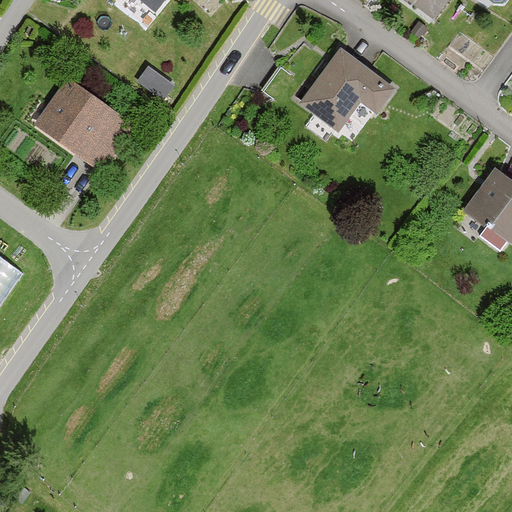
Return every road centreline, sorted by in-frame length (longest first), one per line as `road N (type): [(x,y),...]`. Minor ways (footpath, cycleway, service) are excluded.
road 1 (unclassified): [(88,266),(276,0)]
road 2 (unclassified): [(0,390),(88,266)]
